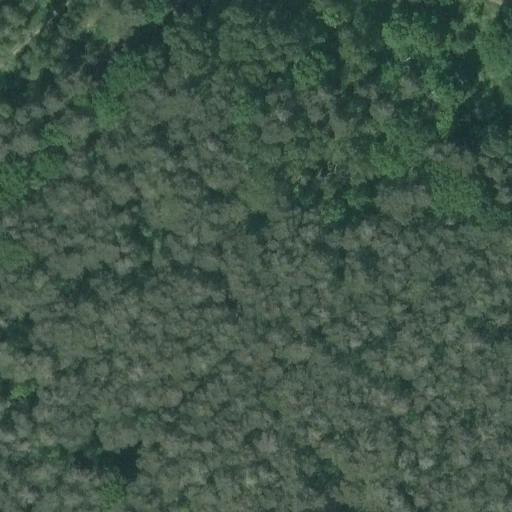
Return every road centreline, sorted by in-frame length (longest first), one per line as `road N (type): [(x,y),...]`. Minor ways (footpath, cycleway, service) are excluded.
road 1 (track): [(0,159),(164,0)]
road 2 (track): [(134,511),(0,371)]
